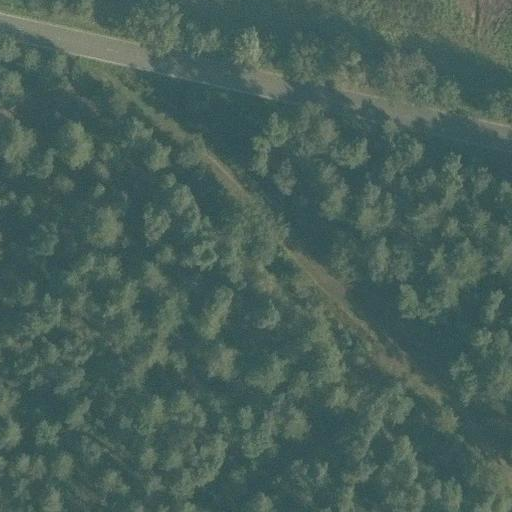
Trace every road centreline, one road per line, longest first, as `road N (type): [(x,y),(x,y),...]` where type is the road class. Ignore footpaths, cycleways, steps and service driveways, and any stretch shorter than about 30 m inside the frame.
road 1 (track): [(511,468),(107,52)]
road 2 (unclassified): [(0,28),(511,142)]
road 3 (track): [(402,357),(214,511)]
road 4 (track): [(0,138),(107,52)]
